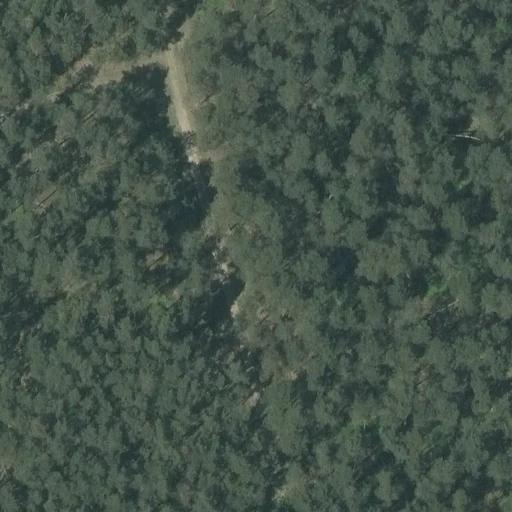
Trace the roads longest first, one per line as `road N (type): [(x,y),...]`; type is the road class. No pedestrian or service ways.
road 1 (track): [(286,511),(176,48)]
road 2 (track): [(176,48),(0,122)]
